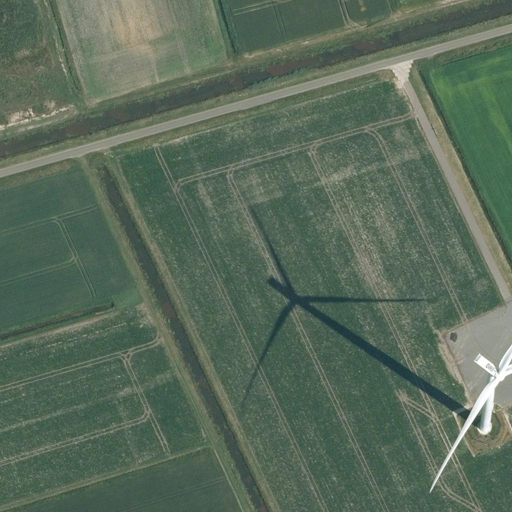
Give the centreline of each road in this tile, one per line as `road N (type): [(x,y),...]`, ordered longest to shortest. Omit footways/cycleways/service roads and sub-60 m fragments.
road 1 (unclassified): [(0,175),(511,27)]
road 2 (track): [(0,131),(466,0)]
road 3 (track): [(246,511),(78,152)]
